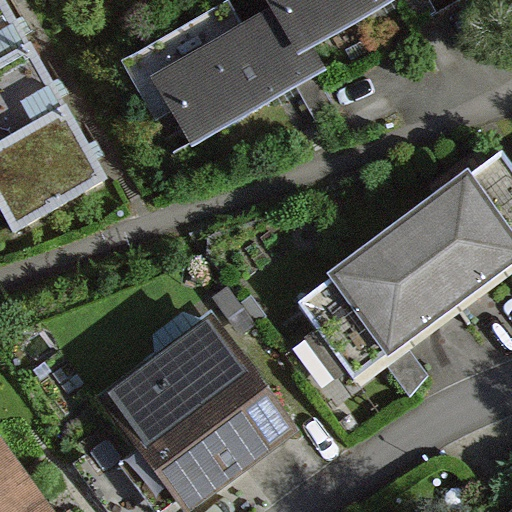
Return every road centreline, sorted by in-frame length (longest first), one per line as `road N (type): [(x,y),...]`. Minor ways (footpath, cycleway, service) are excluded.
road 1 (residential): [(0,275),(511,95)]
road 2 (residential): [(511,387),(430,426),(300,511)]
